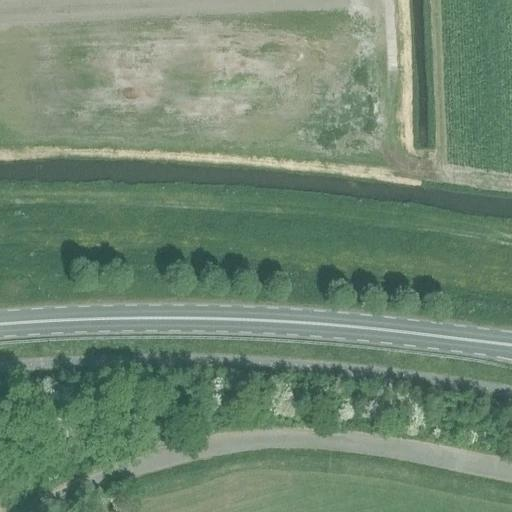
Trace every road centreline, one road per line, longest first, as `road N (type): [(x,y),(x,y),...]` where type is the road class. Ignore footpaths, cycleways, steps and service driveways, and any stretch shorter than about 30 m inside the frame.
road 1 (primary): [(511,345),(262,320),(0,324)]
road 2 (unclassified): [(37,511),(162,459),(245,441),(389,448),(511,469)]
